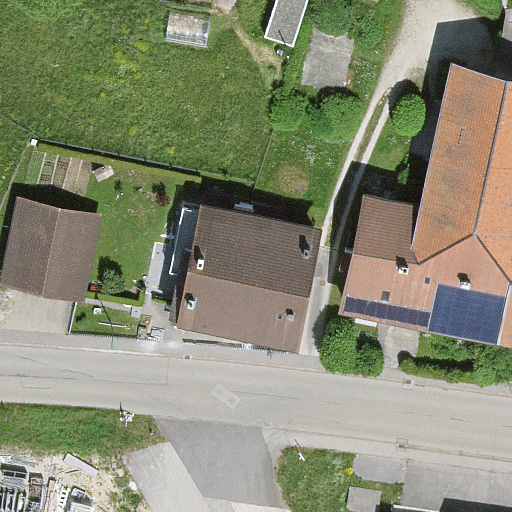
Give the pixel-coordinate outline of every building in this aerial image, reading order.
[(307,0),(275,0),(265,34),(293,43),(307,0)] [(498,331),(511,264),(511,21),(507,21),(508,26),(499,76),(458,67),(430,207),(367,194),(356,249),(345,247),(343,261),(353,263),(345,300),(359,303),(356,317),(375,321),(378,307),(498,331)] [(186,246),(172,312),(225,323),(223,336),(243,340),(246,326),(292,336),(314,228),(281,221),(283,211),(236,201),(237,196),(209,190),(197,248),(186,246)] [(95,216),(22,201),(6,272),(80,288),(95,216)] [(511,334),(511,264),(498,331),(511,334)] [(380,492),(351,487),(348,505),(377,509),(380,492)]
